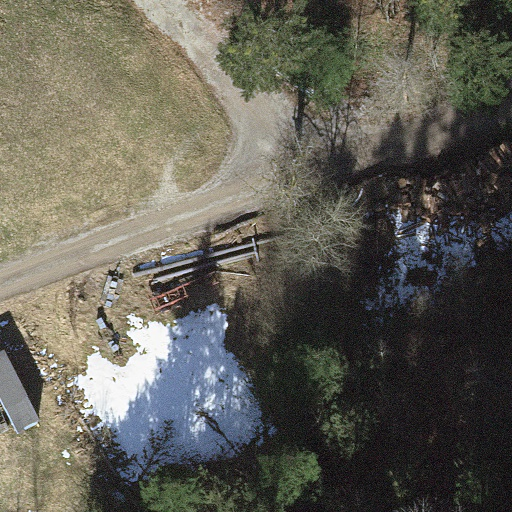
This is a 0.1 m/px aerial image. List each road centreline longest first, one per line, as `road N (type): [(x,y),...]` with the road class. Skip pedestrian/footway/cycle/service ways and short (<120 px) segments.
road 1 (track): [(511,117),(356,160),(0,280)]
road 2 (track): [(356,160),(248,99),(148,0)]
